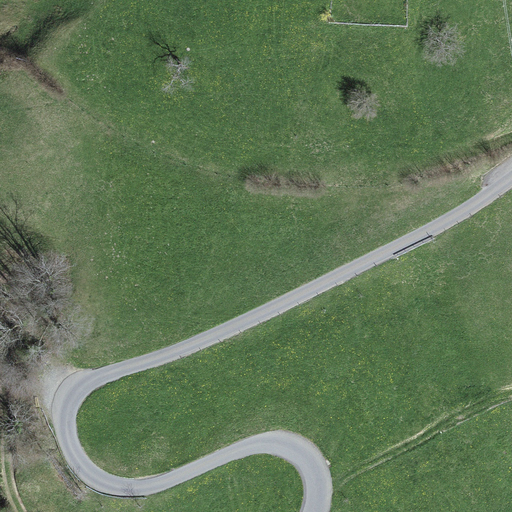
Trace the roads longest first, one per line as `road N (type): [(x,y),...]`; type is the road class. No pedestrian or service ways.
road 1 (unclassified): [(316,511),(319,475),(307,454),(284,441),(255,442),(153,486),(88,476),(62,428),(69,390),(287,301),(511,177)]
road 2 (track): [(318,488),(511,395)]
